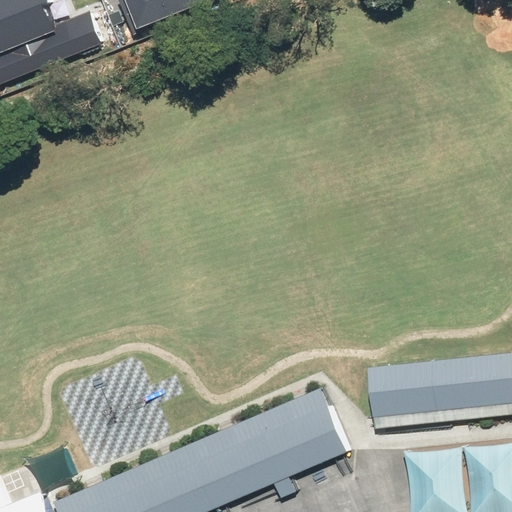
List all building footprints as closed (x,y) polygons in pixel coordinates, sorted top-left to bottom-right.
[(0,0),(0,76),(2,80),(109,37),(94,1),(55,18),(47,0),(0,0)] [(135,0),(144,24),(209,0),(135,0)] [(511,352),(369,367),(374,415),(511,401),(511,352)] [(321,392),(56,504),(59,511),(200,511),(346,450),(321,392)] [(0,511),(51,511),(40,485),(1,501),(0,498),(0,511)]
